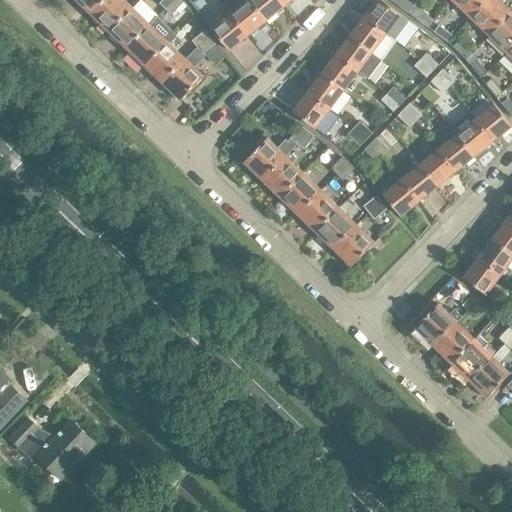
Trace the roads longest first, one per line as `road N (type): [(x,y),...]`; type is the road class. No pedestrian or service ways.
road 1 (tertiary): [(367,511),(0,159)]
road 2 (unclassified): [(249,511),(0,276)]
road 3 (unclassified): [(362,322),(191,153)]
road 4 (unclassified): [(191,153),(30,0)]
road 5 (unclassified): [(362,322),(511,167)]
road 6 (unclassified): [(191,153),(342,0)]
road 7 (unclassified): [(362,322),(511,469)]
